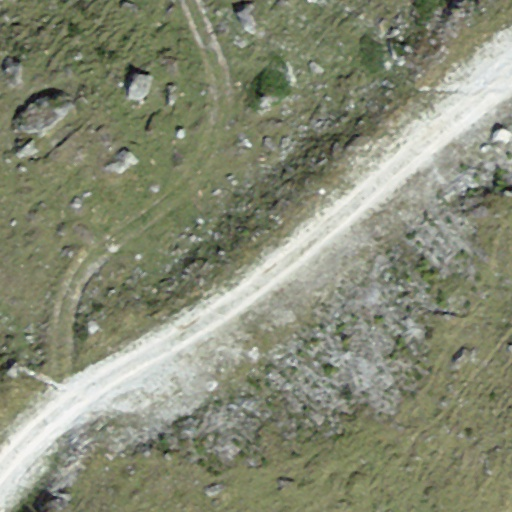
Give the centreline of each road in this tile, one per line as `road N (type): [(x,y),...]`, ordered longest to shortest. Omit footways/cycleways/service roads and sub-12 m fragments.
road 1 (track): [(511,58),(265,282),(68,407),(0,478)]
road 2 (track): [(68,407),(64,312),(98,250),(206,161),(223,83),(189,0)]
